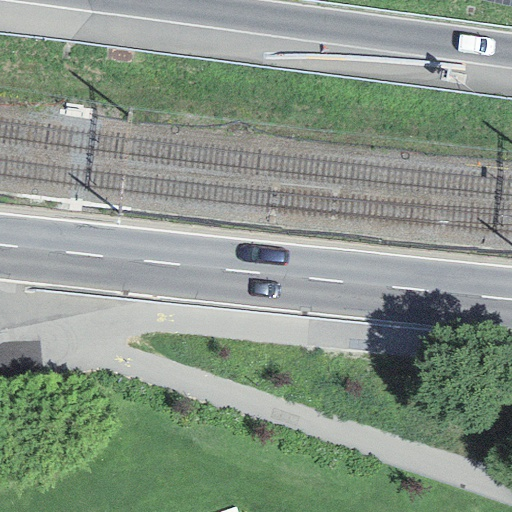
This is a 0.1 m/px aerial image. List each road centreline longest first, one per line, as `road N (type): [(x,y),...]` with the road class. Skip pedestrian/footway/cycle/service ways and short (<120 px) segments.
road 1 (primary): [(511,298),(0,245)]
road 2 (motorway): [(129,0),(511,51)]
